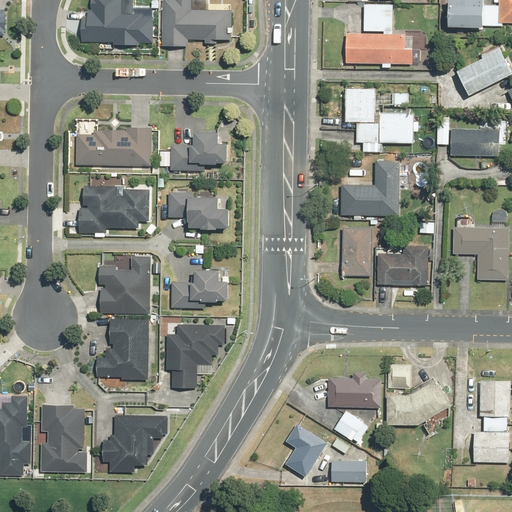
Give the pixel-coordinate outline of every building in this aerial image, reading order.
[(85,14),(85,43),(115,43),(115,48),(142,48),(142,43),(155,43),(155,18),(123,18),(122,0),(93,0),(93,14),(85,14)] [(165,0),(163,45),(190,46),(190,41),(232,43),(234,13),(194,11),(194,0),(165,0)] [(511,0),(501,0),(501,6),(488,6),(488,2),(453,1),(452,29),(487,30),(487,26),(504,27),(505,23),(511,23),(511,0)] [(386,36),(349,34),(348,63),(385,65),(384,69),(394,69),(394,65),(415,66),(416,37),(394,36),(396,6),(367,5),(366,33),(386,33),(386,36)] [(480,98),(495,90),(493,87),(511,77),(511,67),(503,49),(485,58),(486,60),(461,73),(473,97),(478,95),(480,98)] [(417,115),(415,114),(377,113),(378,93),(377,93),(377,89),(348,88),(348,111),(347,123),(359,124),(359,143),(365,143),(384,144),(416,145),(417,133),(421,133),(421,123),(417,122),(417,115)] [(411,94),(396,94),(396,107),(410,108),(411,94)] [(439,145),(450,146),(451,117),(440,117),(439,145)] [(502,151),(507,152),(508,123),(482,122),(482,129),(454,128),(453,155),(502,157),(502,151)] [(80,136),(79,164),(152,164),(152,131),(94,131),(94,136),(80,136)] [(175,147),(174,169),(205,170),(205,164),(231,164),(231,144),(224,144),(224,131),(198,131),(198,148),(175,147)] [(384,144),(365,143),(365,153),(384,153),(384,144)] [(344,185),(343,215),(355,215),(355,220),(364,221),(364,215),(401,216),(403,160),(378,160),(378,185),(359,185),(359,178),(346,178),(346,185),(344,185)] [(82,209),(82,234),(109,234),(109,228),(141,229),(141,219),(150,219),(150,191),(128,191),(128,196),(122,195),(122,185),(87,185),(87,209),(82,209)] [(169,191),(169,220),(196,220),(196,227),(230,227),(230,210),(221,210),(221,197),(197,196),(197,191),(169,191)] [(494,218),(494,227),(475,226),(475,225),(474,225),(474,224),(474,223),(473,222),(472,221),(471,220),(470,220),(469,219),(468,219),(467,219),(466,219),(465,219),(464,219),(463,219),(462,219),(462,220),(461,220),(460,221),(459,222),(458,223),(458,224),(457,225),(456,254),(480,255),(479,281),(509,282),(511,227),(509,227),(509,218),(509,217),(509,216),(509,215),(509,214),(509,213),(508,213),(508,212),(507,211),(506,210),(505,210),(504,209),(503,209),(502,209),(501,209),(500,209),(500,210),(499,210),(498,210),(498,211),(497,211),(496,212),(495,213),(495,214),(495,215),(494,216),(494,217),(494,218)] [(422,216),(421,233),(437,234),(438,217),(422,216)] [(375,229),(346,228),(344,274),(373,275),(375,229)] [(383,253),(380,284),(416,287),(416,283),(429,284),(432,247),(406,245),(406,255),(383,253)] [(103,263),(101,313),(151,314),(152,257),(136,257),(136,272),(121,271),(121,263),(103,263)] [(171,280),(170,310),(209,312),(210,299),(232,300),(233,283),(222,282),(223,268),(197,267),(197,281),(171,280)] [(101,360),(101,379),(149,381),(151,321),(112,319),(111,361),(101,360)] [(171,334),(170,369),(173,369),(173,387),(201,388),(201,374),(215,374),(216,354),(224,355),(224,345),(229,346),(229,326),(183,325),(182,335),(171,334)] [(414,365),(395,365),(394,387),(413,388),(414,365)] [(369,377),(370,372),(356,372),(356,380),(331,378),(330,405),(384,408),(386,378),(369,377)] [(455,406),(439,380),(413,395),(391,394),(390,423),(423,425),(426,423),(432,433),(454,420),(447,410),(455,406)] [(509,416),(511,416),(511,381),(482,381),(482,417),(486,417),(486,432),(480,432),(477,431),(477,463),(511,463),(511,428),(509,429),(509,416)] [(0,456),(2,456),(2,476),(26,476),(26,463),(31,463),(31,442),(25,442),(25,428),(33,428),(34,394),(14,393),(14,403),(4,403),(4,409),(0,409),(0,456)] [(43,445),(43,470),(91,470),(92,451),(87,451),(87,411),(77,411),(77,406),(44,406),(44,433),(51,433),(50,445),(43,445)] [(348,410),(336,428),(359,444),(372,426),(348,410)] [(112,462),(112,474),(140,474),(140,466),(151,466),(151,455),(156,455),(156,436),(169,436),(170,418),(118,417),(117,441),(107,441),(106,462),(112,462)] [(299,448),(289,463),(308,476),(330,443),(300,424),(289,441),(299,448)] [(338,437),(333,444),(348,454),(352,447),(338,437)] [(334,460),(334,481),(369,482),(369,460),(334,460)] [(466,511),(465,500),(455,502),(456,511),(466,511)]
